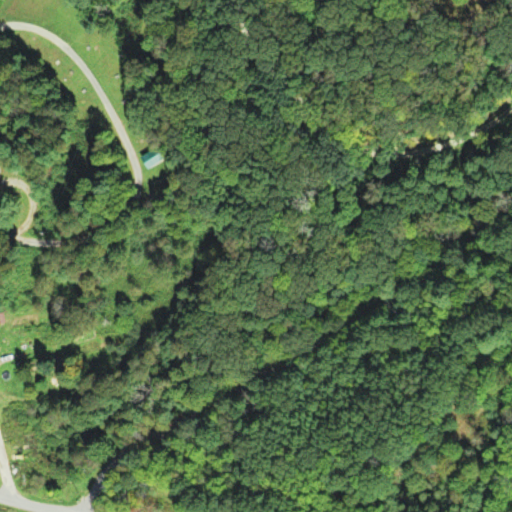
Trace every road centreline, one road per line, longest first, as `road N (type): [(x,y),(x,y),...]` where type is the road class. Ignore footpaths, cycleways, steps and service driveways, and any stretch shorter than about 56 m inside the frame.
road 1 (track): [(0,495),(30,242),(79,241),(118,215),(129,195),(105,100),(63,46),(28,28),(0,29)]
road 2 (residential): [(511,215),(131,452),(100,484),(94,511)]
